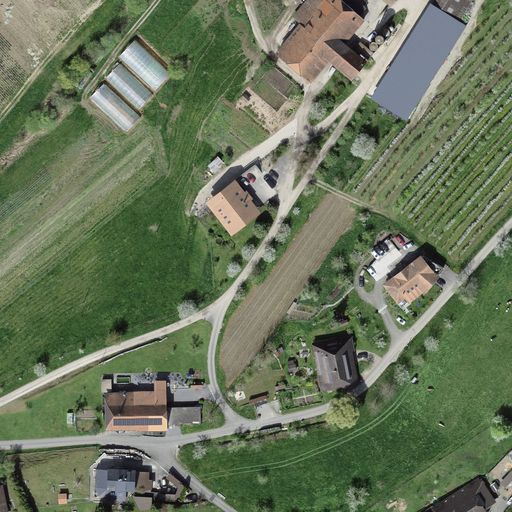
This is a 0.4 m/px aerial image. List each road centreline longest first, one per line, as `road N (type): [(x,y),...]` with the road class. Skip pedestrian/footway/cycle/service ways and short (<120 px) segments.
road 1 (unclassified): [(418,0),(221,306),(0,403)]
road 2 (unclassified): [(0,444),(190,436),(348,396),(387,364),(511,222)]
road 3 (track): [(306,175),(307,96),(261,40),(248,0)]
road 4 (track): [(0,144),(111,0)]
road 5 (track): [(355,101),(312,130),(273,141),(211,186)]
road 6 (track): [(157,0),(82,104)]
road 7 (track): [(234,426),(209,371),(221,306)]
